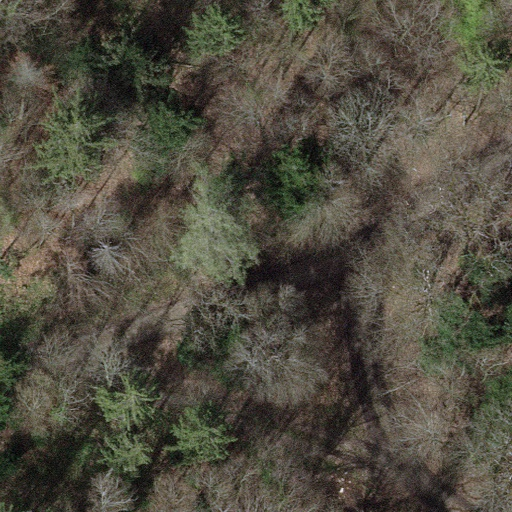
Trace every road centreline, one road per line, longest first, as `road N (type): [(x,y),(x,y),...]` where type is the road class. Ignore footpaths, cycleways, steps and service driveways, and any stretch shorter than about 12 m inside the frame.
road 1 (track): [(0,356),(73,339),(413,207),(511,143)]
road 2 (track): [(454,511),(384,471),(73,339)]
road 3 (track): [(413,207),(361,331),(384,471)]
